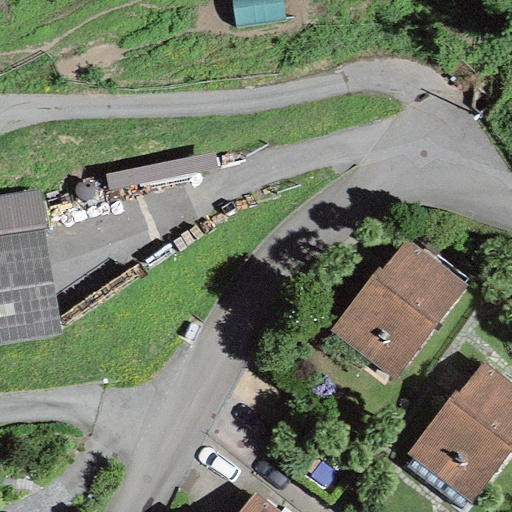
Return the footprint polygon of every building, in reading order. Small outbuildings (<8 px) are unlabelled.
[(96,174),(110,231),(231,200),(216,143),(96,174)] [(0,344),(60,335),(42,230),(45,229),(37,190),(0,196),(0,344)] [(377,266),(328,331),(392,380),(466,285),(405,239),(380,270),(377,266)] [(470,503),(511,448),(511,386),(482,363),(455,393),(454,391),(405,454),(412,459),(405,467),(458,509),(466,500),(470,503)] [(278,511),(253,493),(237,511),(278,511)]
